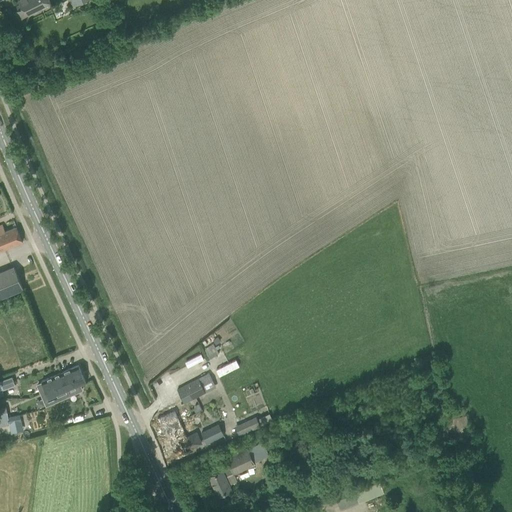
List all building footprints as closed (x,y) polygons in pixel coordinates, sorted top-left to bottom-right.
[(17,26),(24,23),(21,17),(28,13),(30,15),(38,11),(36,9),(50,2),(48,0),(18,0),(18,1),(19,4),(16,6),(17,9),(11,13),(17,26)] [(2,224),(0,225),(0,250),(5,249),(22,242),(16,227),(5,231),(2,224)] [(0,271),(0,297),(23,289),(14,266),(12,267),(0,271)] [(208,359),(219,353),(213,344),(207,347),(209,350),(204,353),(208,359)] [(79,385),(85,382),(78,365),(50,377),(41,381),(42,382),(36,385),(45,405),(81,389),(79,385)] [(0,395),(3,395),(1,390),(14,385),(11,376),(0,380),(0,395)] [(205,392),(198,378),(177,389),(184,403),(205,392)] [(22,427),(20,414),(7,416),(5,407),(0,407),(0,425),(12,423),(14,429),(22,427)] [(168,439),(183,431),(185,430),(175,408),(156,417),(167,439),(168,439)] [(272,421),(269,413),(257,418),(261,426),(272,421)] [(471,439),(466,418),(454,421),(459,442),(471,439)] [(200,432),(205,443),(224,434),(219,423),(200,432)] [(183,431),(168,439),(176,457),(192,449),(191,447),(201,443),(196,432),(186,437),(183,431)] [(225,479),(255,465),(247,448),(226,458),(230,466),(208,476),(217,495),(226,491),(230,489),(225,479)] [(359,503),(384,493),(380,483),(355,493),(359,503)]
